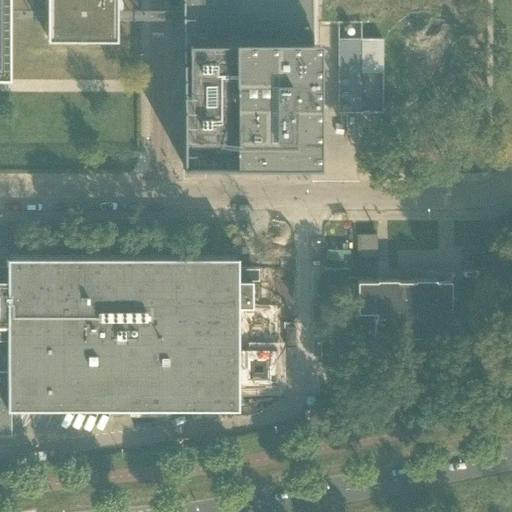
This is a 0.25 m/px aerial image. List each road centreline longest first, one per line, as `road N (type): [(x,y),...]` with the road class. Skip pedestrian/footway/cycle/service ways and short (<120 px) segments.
road 1 (unclassified): [(157,202),(485,200),(511,185)]
road 2 (secondary): [(511,457),(228,511)]
road 3 (unclassified): [(157,202),(158,0)]
road 4 (unclassified): [(0,200),(157,202)]
